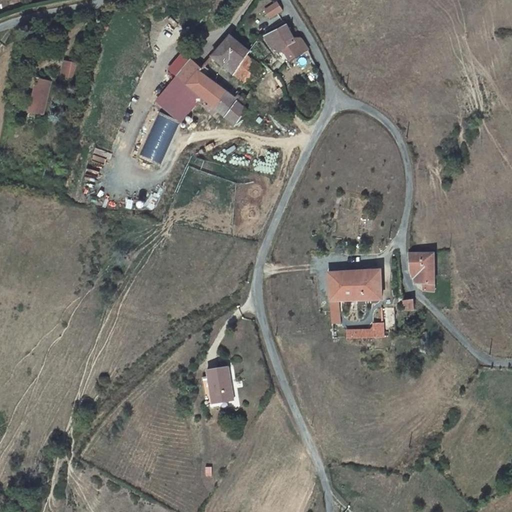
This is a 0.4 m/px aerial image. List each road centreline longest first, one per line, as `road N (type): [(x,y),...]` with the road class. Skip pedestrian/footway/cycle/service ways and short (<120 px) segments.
road 1 (unclassified): [(334,103),(268,238),(255,292),(319,464),(328,511)]
road 2 (unclassified): [(334,103),(379,113),(412,155),(401,261),(407,286),(476,355),(511,364)]
